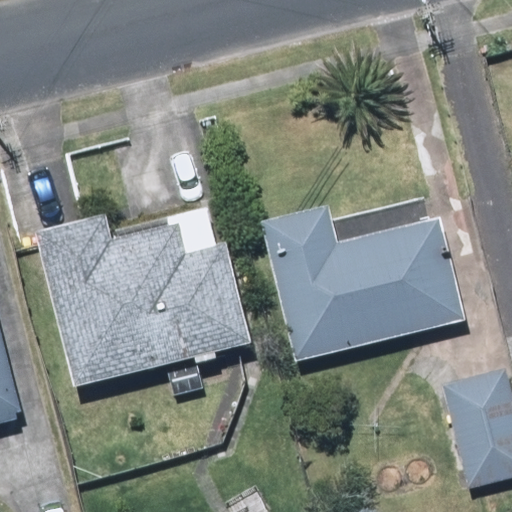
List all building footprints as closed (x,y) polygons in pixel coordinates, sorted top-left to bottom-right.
[(95,219),(21,244),(72,397),(251,337),(209,210),(104,244),(95,219)] [(321,215),(251,233),(286,367),(462,321),(435,221),(330,249),(321,215)] [(511,474),(511,403),(503,372),(437,390),(464,488),(511,474)] [(0,431),(11,429),(0,380),(0,431)] [(228,511),(268,511),(257,492),(228,511)]
